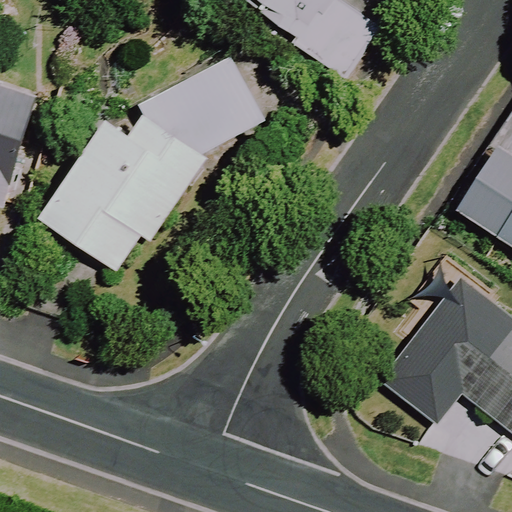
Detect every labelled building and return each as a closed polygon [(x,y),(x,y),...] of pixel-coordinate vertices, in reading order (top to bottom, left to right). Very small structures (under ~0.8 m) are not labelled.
[(256,0),(281,16),(272,31),(350,81),(381,32),(335,3),(337,0),(256,0)] [(269,124),(235,60),(154,103),(130,138),(109,124),(42,223),(118,275),(143,239),(152,245),(214,153),(269,124)] [(0,210),(2,211),(43,84),(0,70),(0,210)] [(511,158),(497,148),(455,212),(511,249),(511,158)] [(511,322),(463,284),(407,355),(511,437),(511,322)]
